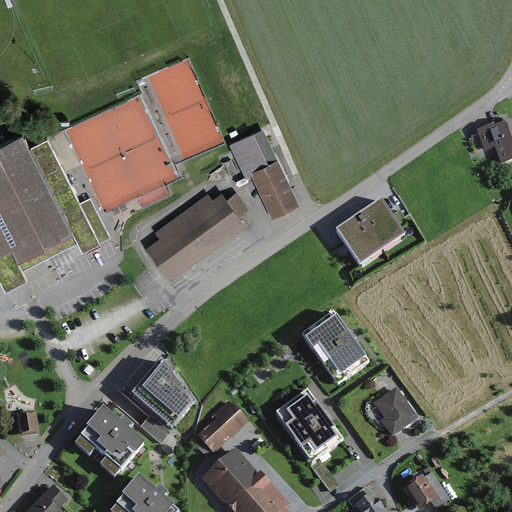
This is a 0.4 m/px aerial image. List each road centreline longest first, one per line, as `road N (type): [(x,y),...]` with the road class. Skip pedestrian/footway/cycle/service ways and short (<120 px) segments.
road 1 (residential): [(9,511),(121,371),(232,277),(316,221)]
road 2 (residential): [(316,221),(475,113),(511,75)]
road 3 (track): [(220,0),(272,119)]
